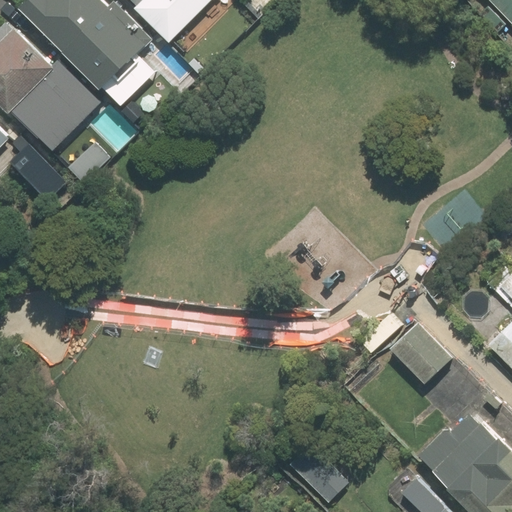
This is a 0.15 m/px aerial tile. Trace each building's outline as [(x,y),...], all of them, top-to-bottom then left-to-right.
[(27,0),(19,8),(120,111),(158,73),(140,54),(154,40),(115,0),(108,0),(106,3),(103,0),(27,0)] [(123,0),(166,45),(213,0),(123,0)] [(276,0),(243,0),(259,16),(276,0)] [(511,0),(490,0),(511,22),(511,0)] [(102,105),(20,20),(0,38),(0,103),(49,155),(102,105)] [(115,151),(93,131),(63,163),(86,184),(115,151)] [(511,268),(493,285),(511,306),(511,268)] [(451,357),(416,320),(388,347),(423,384),(451,357)] [(511,320),(489,343),(511,367),(511,320)] [(511,511),(511,447),(471,405),(418,456),(471,511),(511,511)] [(351,479),(304,439),(283,464),(330,504),(351,479)] [(462,511),(419,468),(399,487),(423,511),(462,511)]
